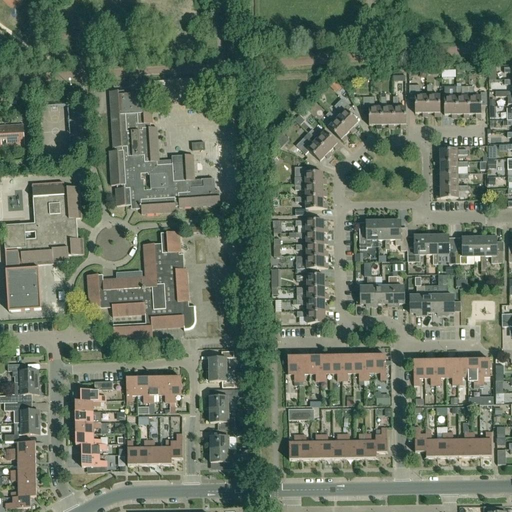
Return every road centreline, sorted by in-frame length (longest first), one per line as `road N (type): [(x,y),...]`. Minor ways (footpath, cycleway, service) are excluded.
road 1 (residential): [(192,417),(193,369),(184,363),(57,369)]
road 2 (residential): [(76,511),(59,479),(57,369)]
road 3 (residential): [(341,209),(341,175),(369,142),(425,140)]
road 4 (residential): [(402,490),(401,360)]
